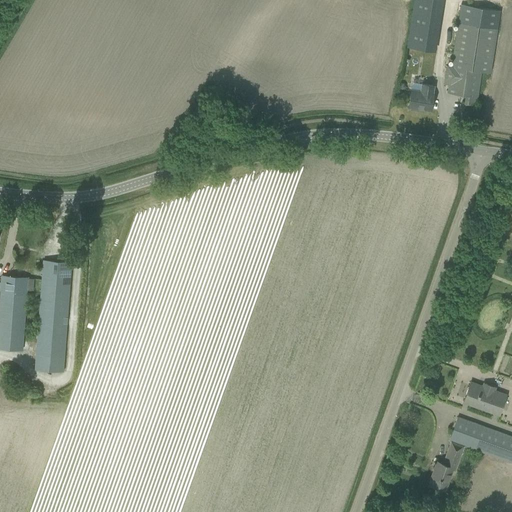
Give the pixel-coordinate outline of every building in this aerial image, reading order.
[(433,51),(440,0),(412,0),(406,47),(433,51)] [(499,12),(460,6),(451,66),(446,65),(444,84),(449,84),(447,93),(477,98),(481,71),(489,72),(489,73),(490,73),(499,12)] [(420,91),(411,89),(408,106),(430,110),(434,84),(421,82),(420,91)] [(63,371),(71,262),(43,260),(35,370),(63,371)] [(0,348),(22,350),(27,290),(32,290),(33,278),(27,278),(27,277),(1,275),(0,291),(0,290),(0,348)] [(470,382),(463,401),(499,414),(506,395),(470,382)] [(469,447),(511,462),(511,469),(511,472),(511,471),(511,435),(458,417),(449,440),(451,440),(443,463),(437,461),(429,483),(446,489),(454,467),(456,468),(463,447),(468,449),(469,447)]
